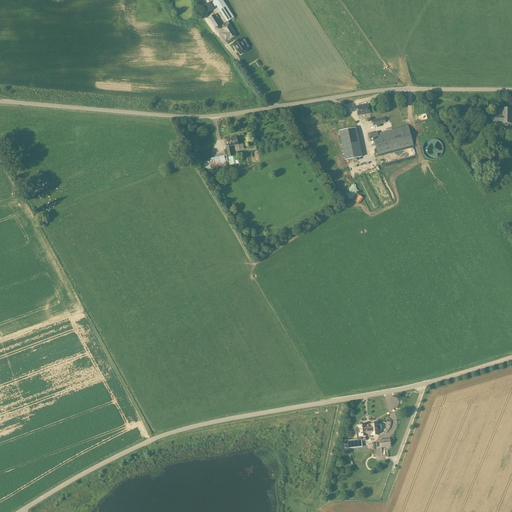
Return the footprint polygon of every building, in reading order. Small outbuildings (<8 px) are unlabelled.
[(212,0),(214,2),(212,3),(214,6),(216,5),(217,7),(226,22),(231,19),(232,22),(235,20),(234,18),(234,17),(223,0),(212,0)] [(214,15),(209,18),(215,28),(221,25),(214,15)] [(223,33),(226,41),(236,36),(230,23),(221,27),(224,32),(223,33)] [(233,44),(234,45),(233,46),(236,50),(237,49),(238,52),(240,55),(247,50),(244,46),(247,44),(246,43),(245,41),(244,39),(241,41),(240,39),(233,44)] [(358,115),(370,113),(369,105),(356,107),(358,115)] [(511,108),(511,107),(508,107),(508,108),(502,108),(502,114),(490,114),(490,123),(502,123),(503,123),(503,126),(511,126),(511,123),(511,119),(511,116),(511,108)] [(380,126),(380,124),(385,122),(384,118),(373,120),(373,124),(374,125),(377,125),(377,127),(380,126)] [(413,146),(408,126),(378,133),(378,132),(372,133),(378,155),(413,146)] [(362,157),(356,127),(339,131),(345,160),(362,157)] [(229,146),(226,147),(228,157),(233,156),(231,146),(238,145),(237,137),(227,139),(228,144),(229,146)] [(430,140),(430,145),(432,145),(432,156),(441,156),(442,140),(430,140)] [(403,152),(405,157),(415,153),(413,148),(403,152)] [(206,170),(210,169),(218,167),(218,166),(226,165),(224,155),(208,158),(208,160),(204,161),(206,168),(206,170)] [(359,204),(363,198),(357,193),(353,199),(359,204)] [(377,425),(377,423),(370,424),(370,425),(365,426),(365,425),(358,426),(359,427),(356,428),(355,429),(356,432),(357,433),(359,433),(360,436),(366,436),(366,435),(371,434),(371,435),(378,434),(378,431),(380,431),(381,429),(381,426),(380,425),(377,425)] [(380,448),(391,447),(390,438),(379,440),(380,448)]
